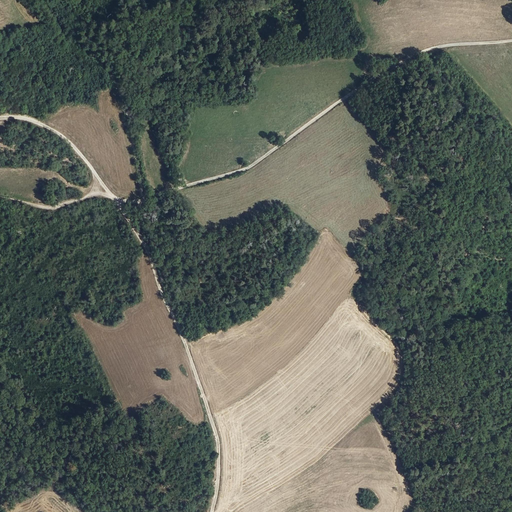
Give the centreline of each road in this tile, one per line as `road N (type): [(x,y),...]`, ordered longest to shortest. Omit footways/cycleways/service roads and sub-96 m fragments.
road 1 (track): [(144,201),(245,168),(416,54),(511,41)]
road 2 (track): [(114,199),(143,246),(214,427),(213,511)]
road 3 (track): [(0,117),(31,120),(61,136),(114,199)]
